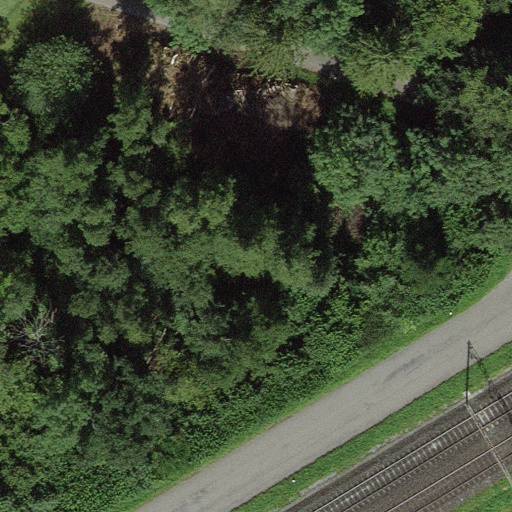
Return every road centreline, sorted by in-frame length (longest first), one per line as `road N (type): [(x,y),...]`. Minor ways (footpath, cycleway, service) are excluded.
road 1 (track): [(511,186),(439,138),(96,0)]
road 2 (tertiary): [(188,511),(511,316)]
